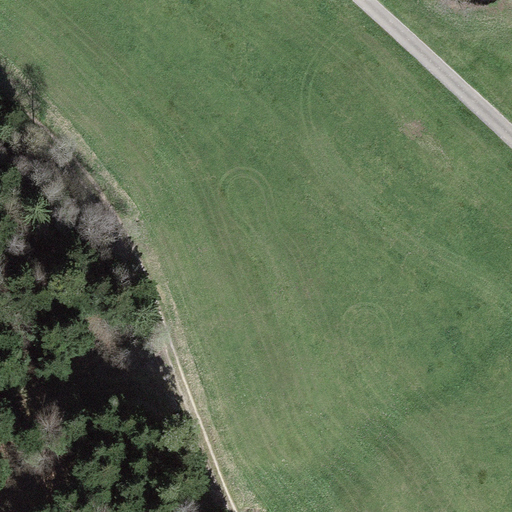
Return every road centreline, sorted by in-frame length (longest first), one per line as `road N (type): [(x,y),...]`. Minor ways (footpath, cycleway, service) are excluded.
road 1 (track): [(0,105),(25,120),(111,231),(173,371),(258,511)]
road 2 (unclassified): [(511,138),(361,0)]
